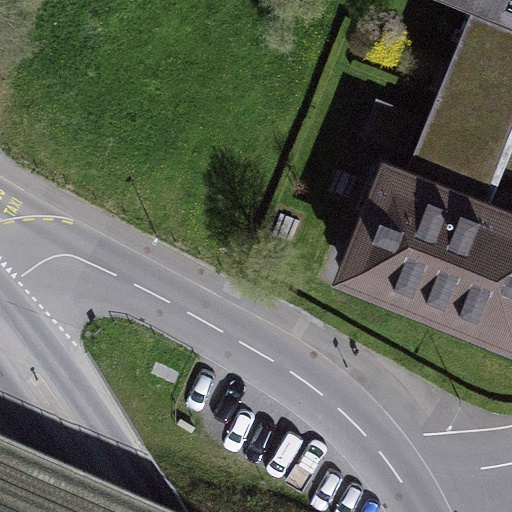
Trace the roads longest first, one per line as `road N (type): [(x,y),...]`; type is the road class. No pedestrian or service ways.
road 1 (unclassified): [(418,511),(346,414),(276,360),(78,256),(50,257),(0,290)]
road 2 (primary): [(0,343),(120,511)]
